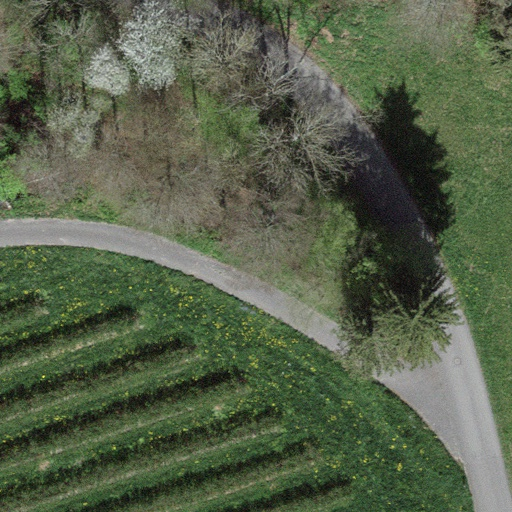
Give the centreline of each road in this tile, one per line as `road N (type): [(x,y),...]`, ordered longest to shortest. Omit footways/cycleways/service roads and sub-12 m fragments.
road 1 (track): [(0,235),(86,232),(199,266),(298,314),(480,444)]
road 2 (residential): [(497,511),(445,329),(387,199),(354,144),(275,59)]
road 3 (unclassified): [(275,59),(166,0)]
